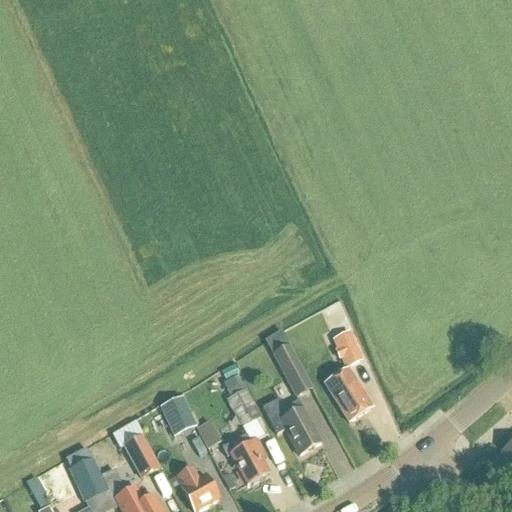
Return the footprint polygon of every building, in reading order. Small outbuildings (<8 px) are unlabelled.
[(265,346),(296,404),(312,395),(281,337),(265,346)] [(361,366),(348,337),(332,344),(344,373),(361,366)] [(324,388),(333,402),(348,427),(372,412),(347,373),(324,388)] [(241,434),(242,433),(246,431),(246,439),(221,452),(226,462),(230,460),(247,489),(267,478),(260,465),(265,462),(256,446),(265,441),(256,425),(261,423),(246,396),(226,407),(241,434)] [(196,431),(182,401),(159,412),(173,442),(196,431)] [(321,448),(302,412),(299,406),(283,415),(278,406),(262,414),(276,441),(286,436),(298,460),(321,448)] [(140,483),(159,473),(142,440),(123,450),(140,483)] [(511,446),(500,457),(511,470),(511,446)] [(114,511),(92,465),(69,475),(85,508),(84,508),(86,511),(114,511)] [(190,511),(204,511),(219,504),(205,479),(197,483),(192,473),(177,481),(179,485),(183,491),(180,493),(190,511)] [(113,503),(124,497),(114,474),(100,480),(111,504),(113,503)] [(47,477),(35,483),(42,497),(54,492),(47,477)] [(180,493),(183,491),(179,485),(177,481),(167,486),(173,497),(180,493)] [(158,511),(152,501),(143,506),(135,491),(124,497),(113,503),(117,511),(158,511)]
